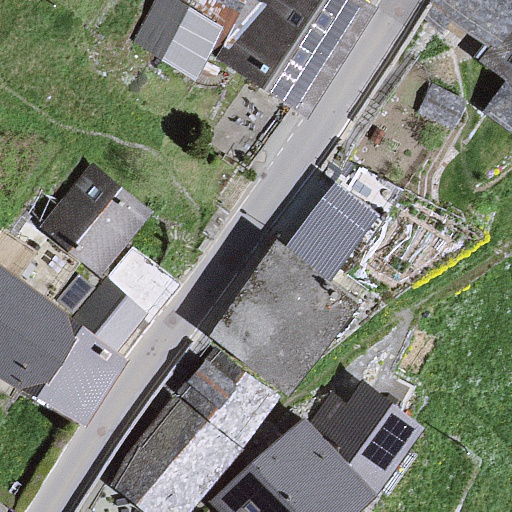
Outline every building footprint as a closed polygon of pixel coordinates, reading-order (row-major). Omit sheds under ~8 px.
[(161,0),(139,40),(195,73),(225,20),(230,22),(242,0),(161,0)] [(370,6),(359,0),(262,0),(226,59),(307,109),(370,6)] [(511,0),(440,0),(439,1),(492,40),(511,13),(511,0)] [(511,31),(489,64),(511,80),(490,107),(511,123),(511,31)] [(150,214),(90,169),(48,225),(107,270),(150,214)] [(349,310),(280,256),(218,335),(288,389),(349,310)] [(0,277),(0,367),(83,423),(125,360),(113,352),(144,311),(106,282),(73,325),(0,277)] [(274,392),(219,351),(182,398),(120,481),(161,511),(183,511),(236,443),(274,392)] [(421,428),(365,385),(347,410),(333,397),(316,423),(378,489),(421,428)] [(350,511),(369,494),(304,425),(222,502),(231,511),(350,511)]
